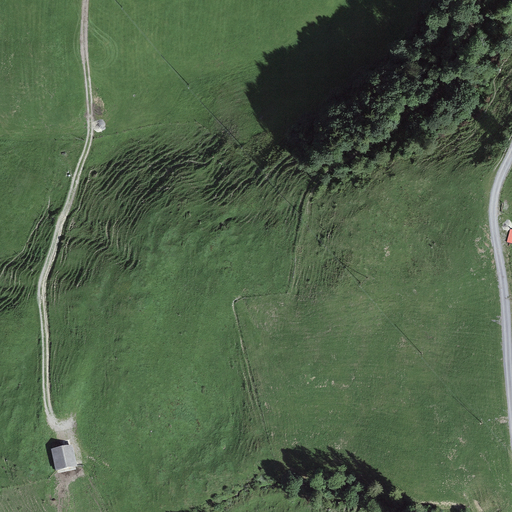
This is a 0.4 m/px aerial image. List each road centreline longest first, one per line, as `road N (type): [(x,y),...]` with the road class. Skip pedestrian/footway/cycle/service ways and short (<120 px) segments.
road 1 (track): [(86,0),(92,123),(43,283),(49,420)]
road 2 (track): [(298,254),(312,191),(450,76),(478,0)]
road 3 (track): [(511,150),(491,212),(511,398)]
